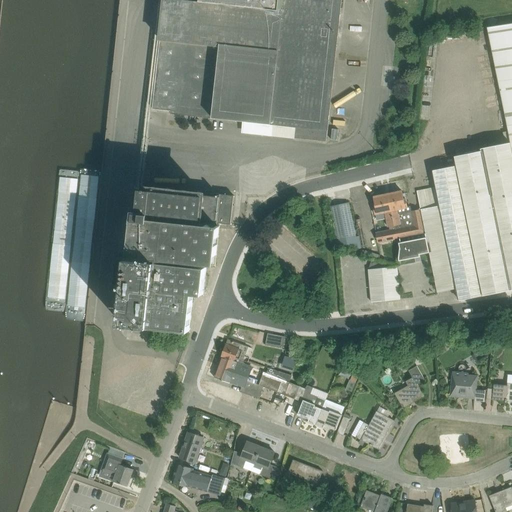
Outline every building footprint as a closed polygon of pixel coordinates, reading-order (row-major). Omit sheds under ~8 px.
[(204,0),(204,3),(179,0),(164,0),(153,109),(171,111),(171,113),(213,118),(213,117),(296,126),(295,138),(327,141),(341,0),(204,0)] [(430,120),(436,71),(426,70),(420,119),(430,120)] [(511,289),(511,147),(509,131),(503,132),(505,143),(482,148),(483,151),(455,156),(457,165),(434,170),(438,191),(418,195),(421,209),(430,252),(438,292),(458,288),(460,300),(511,289)] [(140,168),(138,182),(149,183),(151,170),(140,168)] [(137,188),(134,211),(145,212),(147,214),(148,215),(149,215),(151,216),(153,215),(155,214),(157,212),(160,213),(161,214),(162,215),(162,216),(165,218),(167,217),(168,217),(170,216),(171,216),(172,215),(172,214),(175,214),(176,216),(179,218),(181,219),(182,219),(184,219),(185,218),(187,217),(187,216),(188,216),(190,216),(191,217),(192,218),(194,220),(196,221),(197,221),(198,220),(201,220),(203,218),(217,220),(219,196),(204,195),(199,192),(193,195),(190,194),(184,190),(178,193),(174,193),(169,188),(162,192),(159,191),(154,187),(147,189),(137,188)] [(400,247),(399,257),(399,261),(415,258),(414,253),(419,252),(419,254),(430,252),(421,209),(411,211),(410,206),(408,207),(406,199),(404,200),(402,191),(388,194),(394,226),(396,239),(400,238),(401,242),(399,242),(400,247)] [(134,211),(130,255),(216,265),(220,225),(216,225),(216,222),(231,224),(234,196),(205,192),(204,195),(219,196),(217,220),(203,218),(201,220),(198,220),(197,221),(196,221),(194,220),(192,218),(191,217),(190,216),(188,216),(187,216),(187,217),(185,218),(184,219),(182,219),(181,219),(179,218),(176,216),(175,214),(172,214),(172,215),(171,216),(170,216),(168,217),(167,217),(165,218),(162,216),(162,215),(161,214),(160,213),(157,212),(155,214),(153,215),(151,216),(149,215),(148,215),(147,214),(145,212),(134,211)] [(389,227),(394,226),(388,194),(374,197),(376,205),(373,206),(375,214),(385,212),(388,227),(389,227)] [(349,202),(330,206),(339,247),(353,244),(354,249),(367,247),(364,234),(357,236),(351,212),(349,202)] [(378,242),(396,239),(394,226),(389,227),(390,230),(376,233),(378,242)] [(124,291),(121,323),(190,330),(194,293),(204,294),(207,266),(116,256),(112,290),(124,291)] [(373,258),(369,269),(372,302),(401,299),(398,266),(383,261),(373,258)] [(265,345),(283,348),(285,337),(268,333),(265,345)] [(226,344),(223,352),(243,360),(246,353),(249,347),(229,340),(227,345),(226,344)] [(438,346),(443,353),(447,350),(442,344),(438,346)] [(222,358),(219,365),(234,371),(232,376),(237,378),(238,377),(264,386),(264,387),(302,400),(306,388),(290,382),(292,375),(268,368),(267,373),(252,367),(253,367),(242,363),(243,360),(223,352),(221,357),(222,358)] [(351,367),(344,364),(342,370),(349,373),(351,367)] [(260,398),(264,387),(264,386),(238,377),(237,378),(232,376),(234,371),(219,365),(215,377),(230,383),(230,382),(249,389),(248,394),(240,391),(240,392),(260,398)] [(408,385),(395,392),(403,408),(411,403),(411,402),(414,400),(415,401),(424,396),(417,383),(425,379),(418,365),(409,370),(413,377),(406,381),(408,385)] [(454,371),(452,385),(451,395),(463,396),(463,395),(467,395),(466,396),(475,397),(478,375),(469,374),(469,372),(454,371)] [(494,384),(494,389),(493,399),(506,401),(506,402),(507,402),(507,399),(511,399),(511,374),(508,374),(507,385),(494,384)] [(346,389),(352,391),(358,377),(353,375),(351,380),(350,380),(346,389)] [(306,421),(316,424),(329,393),(307,385),(306,388),(302,400),(301,401),(303,402),(298,415),(307,418),(306,421)] [(337,430),(340,420),(344,412),(345,407),(336,403),(326,399),(329,393),(316,424),(326,428),(327,426),(337,430)] [(377,411),(369,425),(364,422),(357,437),(379,449),(383,441),(382,440),(384,437),(385,438),(394,420),(377,411)] [(344,416),(341,423),(337,433),(344,435),(348,426),(351,418),(350,418),(351,416),(345,413),(345,416),(344,416)] [(201,447),(203,440),(204,437),(189,432),(180,458),(195,463),(201,447)] [(246,460),(255,464),(261,447),(248,441),(243,453),(234,451),(231,463),(244,467),(246,460)] [(275,452),(261,447),(255,464),(264,467),(261,474),(274,479),(278,467),(270,464),(275,452)] [(114,481),(116,482),(128,486),(134,469),(120,464),(123,458),(108,453),(106,459),(120,464),(120,466),(106,460),(102,469),(116,475),(114,481)] [(205,463),(207,456),(200,454),(198,462),(205,463)] [(294,459),(289,472),(318,484),(323,471),(294,459)] [(194,469),(188,467),(178,464),(173,482),(188,487),(188,486),(221,495),(222,491),(226,493),(228,486),(224,484),(226,477),(213,474),(212,478),(193,473),(194,469)] [(490,495),(494,505),(496,511),(507,511),(506,507),(511,504),(511,487),(511,489),(498,494),(498,492),(490,495)] [(367,491),(362,506),(375,511),(374,511),(387,511),(393,498),(382,493),(381,496),(376,494),(367,491)] [(312,498),(309,507),(318,510),(321,501),(312,498)] [(452,503),(452,511),(477,511),(475,500),(465,501),(466,504),(453,505),(452,503)]
